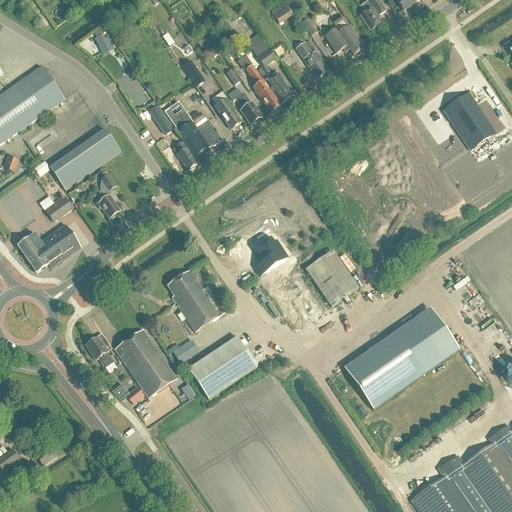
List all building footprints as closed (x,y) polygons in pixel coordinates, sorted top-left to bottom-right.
[(330,0),(327,0),(325,1),(324,0),(318,0),(315,2),(320,10),(328,5),(329,7),(333,5),(330,0)] [(359,18),(370,33),(381,26),(376,19),(385,13),(376,0),(371,0),(361,7),(365,14),(359,18)] [(398,0),(396,2),(403,12),(421,0),(398,0)] [(65,13),(69,19),(85,8),(81,2),(65,13)] [(273,17),(280,26),(293,17),(287,8),(273,17)] [(302,25),(311,38),(319,33),(310,20),(302,25)] [(349,52),(353,58),(361,52),(359,49),(362,47),(349,28),(340,34),(337,30),(325,39),(336,55),(343,51),(345,55),(349,52)] [(102,32),(94,36),(96,41),(95,42),(101,55),(112,50),(106,37),(104,37),(102,32)] [(281,43),(275,47),(279,52),(285,47),(281,43)] [(187,44),(180,48),(183,53),(190,49),(187,44)] [(263,44),(251,52),(263,70),(266,68),(275,62),(263,44)] [(327,71),(315,54),(312,56),(305,45),(296,51),(311,73),(312,72),(318,80),(326,74),(324,73),(327,71)] [(183,68),(197,89),(205,83),(192,63),(183,68)] [(253,90),(270,115),(280,108),(262,82),(261,82),(252,68),(246,72),(256,88),(253,90)] [(263,70),(258,73),(265,83),(282,107),(293,99),(282,84),(283,82),(278,75),(273,78),(266,68),(263,70)] [(41,70),(0,98),(0,147),(64,103),(41,70)] [(232,72),(226,76),(233,88),(240,84),(232,72)] [(228,97),(232,104),(236,102),(242,111),(240,113),(250,127),(261,120),(255,111),(256,111),(252,105),(251,106),(244,96),(241,97),(237,91),(228,97)] [(222,119),(231,132),(241,125),(236,118),(237,118),(226,101),(216,108),(223,118),(222,119)] [(448,120),(470,153),(495,136),(473,103),(448,120)] [(158,107),(149,114),(165,137),(174,130),(158,107)] [(210,145),(213,148),(221,143),(208,123),(196,131),(192,125),(193,125),(185,114),(171,124),(182,140),(181,141),(194,159),(208,149),(207,147),(210,145)] [(120,154),(105,132),(50,171),(65,193),(120,154)] [(30,149),(38,144),(35,140),(27,145),(30,149)] [(181,162),(188,173),(196,167),(193,162),(186,151),(185,151),(181,145),(176,149),(180,155),(177,157),(181,163),(181,162)] [(99,206),(109,221),(120,214),(109,199),(107,196),(116,189),(108,178),(101,184),(104,187),(100,189),(100,194),(95,197),(100,205),(99,206)] [(73,211),(64,198),(44,212),(53,225),(73,211)] [(17,248),(36,276),(48,267),(51,271),(81,250),(65,228),(49,239),(49,240),(41,246),(34,237),(17,248)] [(272,244),(255,255),(264,268),(256,274),(296,333),(297,332),(324,313),(300,279),(295,271),(284,255),(281,256),(272,244)] [(331,309),(358,291),(332,253),(305,272),(331,309)] [(190,273),(167,289),(174,299),(172,300),(179,310),(178,310),(195,335),(228,313),(224,308),(221,310),(208,289),(203,292),(190,273)] [(344,371),(370,409),(373,413),(443,364),(442,364),(459,352),(430,311),(414,323),(413,322),(344,371)] [(114,352),(148,401),(176,382),(142,332),(114,352)] [(237,339),(188,371),(208,402),(257,369),(237,339)] [(98,361),(105,370),(113,365),(106,355),(107,355),(97,340),(92,344),(91,343),(87,346),(87,347),(86,348),(91,356),(94,360),(96,362),(98,361)] [(191,343),(173,355),(180,366),(199,355),(191,343)] [(269,352),(252,356),(254,363),(271,360),(269,352)] [(333,382),(345,399),(351,396),(338,378),(333,382)] [(114,394),(124,404),(128,401),(133,408),(144,400),(138,392),(130,398),(122,388),(114,394)] [(458,458),(438,472),(443,480),(411,502),(417,511),(472,511),(450,480),(462,472),(489,511),(511,511),(511,466),(499,447),(510,439),(511,441),(511,432),(511,433),(508,428),(488,441),(492,446),(463,466),(458,458)] [(35,457),(43,469),(58,459),(50,448),(35,457)] [(21,450),(17,453),(23,459),(26,455),(21,450)] [(0,469),(5,477),(21,465),(20,464),(24,461),(20,457),(17,459),(12,452),(0,459),(0,469)]
